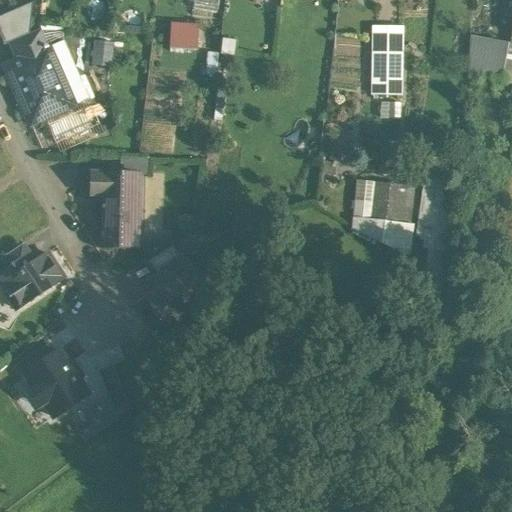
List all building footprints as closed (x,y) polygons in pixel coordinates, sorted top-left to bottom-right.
[(193,0),(193,10),(222,14),(224,0),(193,0)] [(7,44),(29,34),(32,3),(0,16),(0,37),(4,45),(7,44)] [(200,27),(171,27),(172,52),(201,52),(200,27)] [(29,34),(7,44),(15,62),(48,48),(40,29),(29,34)] [(490,40),(470,36),(467,72),(483,76),(490,40)] [(511,44),(508,44),(490,40),(483,76),(511,80),(511,44)] [(94,41),(93,69),(109,69),(110,42),(94,41)] [(224,41),(223,53),(243,55),(244,43),(224,41)] [(15,62),(4,67),(30,125),(74,106),(48,48),(15,62)] [(386,50),(372,50),(372,96),(385,96),(386,50)] [(401,50),(386,50),(385,96),(400,96),(401,50)] [(223,53),(201,52),(199,66),(209,67),(207,77),(219,80),(223,53)] [(402,105),(382,104),(382,121),(402,121),(402,105)] [(124,157),(123,175),(138,175),(152,176),(152,159),(124,157)] [(123,175),(91,174),(91,194),(103,194),(102,234),(116,235),(116,234),(133,235),(134,235),(134,210),(137,210),(138,175),(123,175)] [(403,189),(358,185),(353,229),(408,256),(410,226),(399,225),(403,189)] [(133,235),(116,234),(116,235),(116,243),(132,244),(133,235)] [(242,237),(232,259),(243,264),(253,243),(242,237)] [(22,245),(0,259),(0,268),(2,272),(7,280),(34,262),(22,245)] [(172,245),(154,257),(162,269),(180,256),(172,245)] [(34,262),(7,280),(2,272),(0,273),(0,284),(9,299),(17,310),(25,304),(63,279),(46,254),(34,262)] [(187,267),(180,256),(162,269),(170,281),(144,300),(165,328),(189,312),(210,297),(189,266),(187,267)] [(165,328),(166,330),(175,342),(198,326),(189,312),(165,328)] [(90,395),(59,349),(22,375),(52,420),(54,419),(90,395)] [(125,363),(101,373),(116,409),(140,400),(125,363)] [(215,474),(199,476),(201,493),(216,492),(215,474)]
